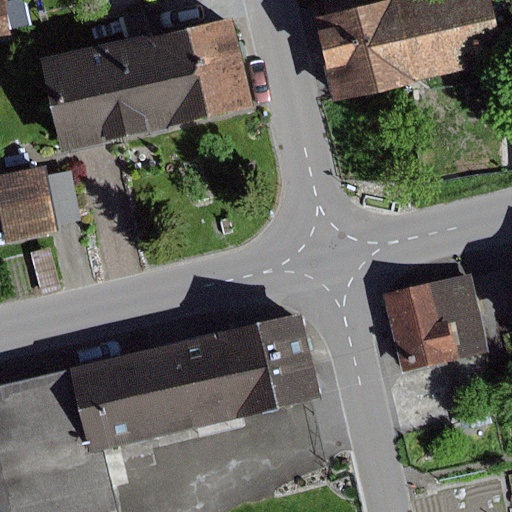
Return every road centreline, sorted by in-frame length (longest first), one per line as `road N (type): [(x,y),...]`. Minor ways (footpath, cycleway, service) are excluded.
road 1 (residential): [(0,331),(332,255)]
road 2 (residential): [(332,255),(393,511)]
road 3 (residential): [(275,0),(332,255)]
road 4 (residential): [(332,255),(511,213)]
